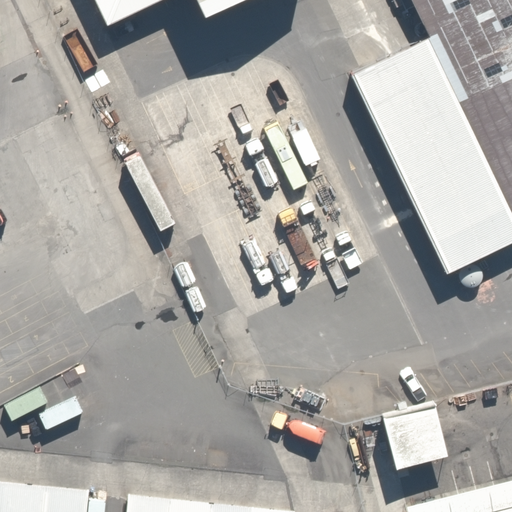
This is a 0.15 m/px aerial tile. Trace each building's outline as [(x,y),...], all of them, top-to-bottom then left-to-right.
[(0,0),(0,27),(17,19),(8,0),(0,0)] [(179,0),(97,0),(112,32),(179,0)] [(238,0),(200,0),(207,15),(238,0)] [(511,0),(364,0),(390,55),(483,249),(511,235),(511,0)] [(408,284),(483,249),(390,55),(316,90),(408,284)] [(222,325),(110,104),(39,140),(151,361),(222,325)] [(470,344),(330,380),(356,483),(407,470),(404,458),(449,446),(435,395),(481,384),(470,344)] [(511,511),(511,489),(428,511),(511,511)]
